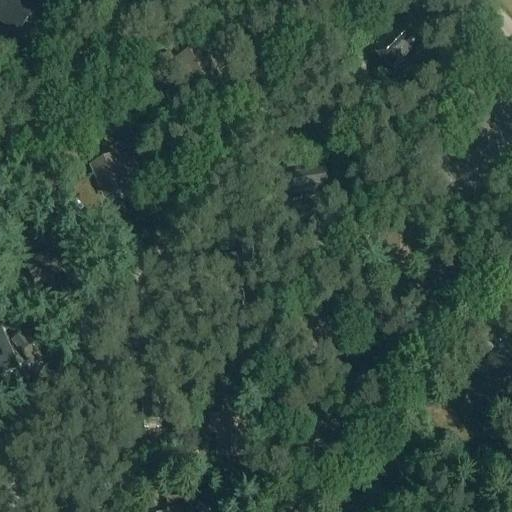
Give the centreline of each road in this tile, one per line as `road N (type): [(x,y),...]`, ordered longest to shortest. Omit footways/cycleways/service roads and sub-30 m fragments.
road 1 (track): [(356,0),(0,449)]
road 2 (track): [(281,511),(511,228)]
road 3 (track): [(511,255),(303,511)]
road 4 (track): [(144,0),(0,180)]
